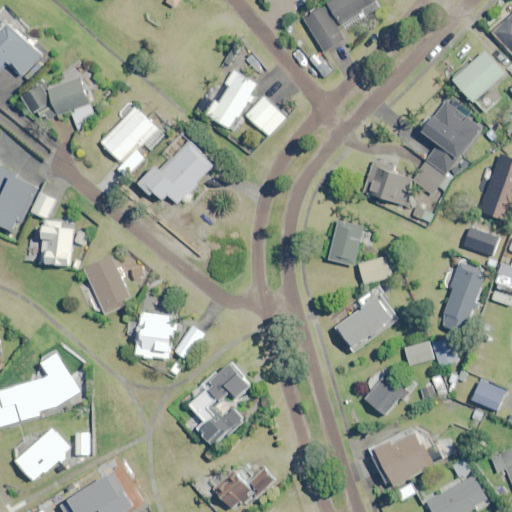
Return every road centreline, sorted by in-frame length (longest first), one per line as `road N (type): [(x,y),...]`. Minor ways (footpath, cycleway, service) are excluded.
road 1 (residential): [(61,163),(226,300),(261,301)]
road 2 (residential): [(294,296),(359,511)]
road 3 (residential): [(328,511),(261,301)]
road 4 (residential): [(261,301),(262,218),(273,177),(322,107)]
road 5 (residential): [(472,0),(344,131)]
road 6 (residential): [(344,131),(302,183),(291,216),(294,296)]
road 7 (residential): [(322,107),(419,0)]
road 8 (residential): [(234,0),(322,107)]
